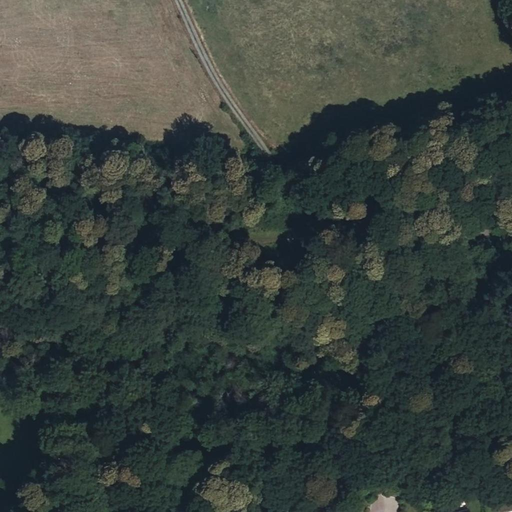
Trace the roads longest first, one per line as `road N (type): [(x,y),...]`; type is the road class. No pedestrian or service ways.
road 1 (track): [(177,0),(226,98),(279,168),(347,231)]
road 2 (track): [(347,231),(391,239),(511,231)]
